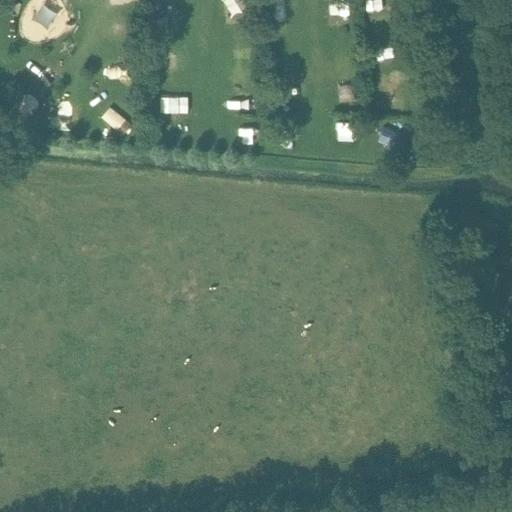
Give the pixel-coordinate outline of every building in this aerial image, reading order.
[(274,15),(288,23),(296,9),(282,1),(274,15)] [(386,1),(366,2),(367,18),(387,17),(386,1)] [(392,60),(391,40),(372,41),(373,61),(392,60)] [(335,48),(324,65),(344,78),(355,61),(335,48)] [(291,53),(277,65),(291,82),(305,69),(291,53)] [(110,85),(131,85),(131,61),(111,61),(110,85)] [(333,135),(348,135),(349,118),(333,118),(333,135)]
